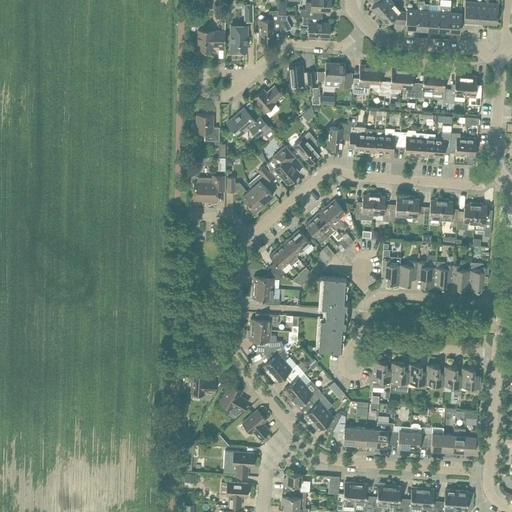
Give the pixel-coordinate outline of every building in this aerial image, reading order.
[(311,0),(311,2),(306,1),(305,9),(301,8),(300,16),(303,16),(322,17),(322,16),(319,16),(319,10),(330,10),(330,0),(311,0)] [(373,0),(373,2),(375,4),(372,6),(379,15),(393,2),(391,0),(373,0)] [(439,11),(438,30),(449,31),(450,12),(450,5),(450,0),(440,0),(440,4),(439,11)] [(476,1),(465,1),(464,20),(475,20),(476,1)] [(487,2),(476,1),(475,20),(486,21),(487,2)] [(401,11),(393,2),(379,15),(386,23),(389,21),(391,22),(406,23),(406,11),(400,11),(401,11)] [(498,3),(487,2),(486,21),(497,22),(498,3)] [(418,9),(416,28),(420,29),(421,31),(425,31),(426,29),(427,29),(429,3),(424,3),(423,10),(418,9)] [(253,20),(252,4),(243,4),(244,20),(253,20)] [(418,9),(407,8),(406,11),(406,23),(405,28),(416,28),(418,9)] [(439,11),(429,10),(427,29),(431,29),(431,32),(436,32),(436,30),(438,30),(439,11)] [(461,12),(450,12),(449,31),(453,31),(453,33),(457,33),(458,31),(460,31),(460,25),(461,12)] [(259,19),(259,32),(260,42),(274,41),(274,29),(280,29),(280,27),(285,27),(277,14),(269,14),(269,19),(259,19)] [(286,15),(277,14),(285,27),(286,30),(292,27),(287,18),(287,15),(286,15)] [(322,17),(303,16),(302,24),(309,25),(308,35),(329,36),(329,23),(321,22),(322,17)] [(199,19),(192,19),(192,30),(198,30),(197,50),(212,50),(212,45),(225,46),(225,31),(225,22),(222,22),(222,31),(213,30),(213,29),(199,29),(199,19)] [(231,24),(231,41),(230,51),(247,51),(247,25),(231,24)] [(325,70),(317,69),(317,78),(324,79),(324,85),(339,86),(351,87),(351,82),(352,72),(344,71),(345,63),(325,62),(325,70)] [(359,78),(353,77),(353,92),(368,93),(370,65),(360,64),(359,78)] [(289,66),(290,76),(290,85),(315,83),(315,81),(314,71),(303,72),(303,65),(289,66)] [(378,94),(384,95),(385,81),(380,80),(381,66),(370,65),(369,86),(374,86),(374,89),(376,91),(379,91),(378,94)] [(385,81),(384,95),(390,95),(391,92),(395,93),(396,88),(401,88),(402,67),(392,67),(391,81),(385,81)] [(406,96),(416,97),(417,83),(412,83),(413,68),(402,67),(401,88),(406,88),(406,96)] [(417,83),(416,97),(422,97),(423,91),(433,91),(434,70),(424,69),(423,83),(417,83)] [(434,70),(433,91),(443,92),(442,99),(442,102),(448,102),(449,88),(444,88),(445,70),(434,70)] [(449,88),(448,102),(454,103),(454,100),(455,95),(465,96),(466,75),(456,74),(455,84),(453,84),(451,87),(451,89),(449,88)] [(466,75),(465,96),(469,96),(468,104),(480,105),(481,86),(476,86),(476,76),(466,75)] [(253,97),(259,105),(265,112),(275,103),(274,101),(282,94),(281,92),(275,85),(266,92),(263,88),(253,97)] [(227,122),(233,130),(234,129),(238,134),(248,125),(258,138),(263,133),(269,140),(276,134),(270,127),(261,116),(255,121),(244,107),(227,122)] [(197,114),(197,122),(198,122),(197,130),(204,131),(204,140),(215,140),(215,145),(219,145),(219,140),(219,126),(212,126),(212,121),(211,121),(211,114),(197,114)] [(465,116),(465,124),(478,125),(479,117),(465,116)] [(349,137),(349,142),(354,142),(354,150),(364,151),(366,127),(354,126),(355,121),(350,121),(350,123),(350,127),(349,137)] [(339,128),(329,127),(328,137),(327,147),(342,148),(343,136),(349,137),(350,127),(350,123),(339,122),(339,128)] [(366,127),(364,151),(373,151),(375,129),(366,128),(366,127)] [(385,130),(383,152),(393,153),(393,145),(399,146),(400,131),(394,131),(394,129),(385,128),(385,130)] [(375,129),(373,151),(383,152),(385,130),(375,129)] [(408,129),(406,131),(400,131),(399,146),(405,146),(404,154),(414,154),(415,136),(416,132),(415,130),(408,129)] [(317,141),(308,131),(300,138),(301,139),(293,145),(309,164),(320,154),(313,145),(317,141)] [(435,138),(433,156),(443,156),(444,150),(449,151),(449,146),(450,146),(451,132),(444,131),(442,133),(441,138),(435,138)] [(416,132),(414,154),(424,155),(425,133),(416,132)] [(460,132),(451,132),(450,146),(455,147),(455,154),(465,155),(466,137),(459,136),(460,132)] [(435,134),(425,133),(424,155),(433,156),(435,138),(435,137),(435,134)] [(476,138),(466,137),(465,155),(475,156),(476,138)] [(295,156),(285,145),(273,156),(274,157),(267,163),(270,170),(279,180),(282,178),(287,183),(298,173),(290,163),(291,162),(290,160),(295,156)] [(253,179),(248,183),(251,187),(260,198),(264,202),(273,195),(262,182),(266,179),(267,181),(272,176),(266,168),(263,165),(258,170),(260,173),(253,179)] [(194,181),(194,199),(209,200),(209,201),(217,201),(217,190),(225,190),(225,175),(212,175),(212,177),(197,176),(197,182),(194,181)] [(227,177),(227,181),(227,191),(234,191),(234,190),(236,191),(237,192),(239,193),(241,193),(242,195),(255,210),(264,202),(251,187),(247,191),(239,182),(234,182),(234,177),(227,177)] [(355,213),(355,218),(361,219),(372,219),(372,213),(374,193),(367,192),(367,194),(363,194),(362,201),(356,201),(356,203),(355,213)] [(374,193),(372,213),(383,214),(383,220),(389,221),(390,206),(384,205),(385,195),(381,195),(381,193),(374,193)] [(390,206),(389,221),(394,221),(395,221),(395,215),(406,216),(408,195),(401,195),(401,196),(396,196),(396,206),(390,206)] [(415,196),(408,195),(406,216),(412,216),(412,219),(417,219),(417,223),(423,223),(424,209),(418,209),(419,198),(415,197),(415,196)] [(349,210),(344,196),(338,198),(336,200),(335,198),(327,205),(339,219),(349,210)] [(429,210),(424,209),(423,223),(429,224),(429,217),(440,218),(442,198),(435,197),(434,199),(430,199),(429,210)] [(442,198),(440,218),(447,219),(447,221),(451,221),(451,225),(457,226),(458,211),(452,211),(453,200),(448,200),(448,198),(442,198)] [(457,226),(457,228),(463,228),(467,229),(467,222),(474,223),(476,202),(469,202),(468,203),(464,203),(463,213),(458,213),(458,211),(457,226)] [(476,202),(474,223),(474,229),(484,230),(484,235),(490,235),(492,215),(486,215),(487,205),(482,205),(482,203),(476,202)] [(327,205),(320,211),(332,225),(336,229),(343,223),(339,219),(327,205)] [(320,211),(312,217),(324,231),(328,235),(335,229),(332,225),(320,211)] [(312,217),(305,224),(311,232),(317,238),(324,231),(312,217)] [(311,243),(299,229),(291,236),(303,249),(311,243)] [(347,232),(342,236),(345,240),(349,244),(354,240),(350,236),(347,232)] [(303,249),(291,236),(284,242),(296,256),(303,249)] [(345,240),(341,243),(345,248),(349,244),(345,240)] [(284,242),(277,248),(291,265),(298,258),(296,256),(284,242)] [(328,246),(327,245),(322,249),(330,258),(335,254),(328,246)] [(289,262),(277,248),(269,255),(275,261),(268,267),(283,275),(284,271),(282,268),(289,262)] [(322,249),(317,253),(326,264),(331,260),(330,258),(322,249)] [(381,269),(381,272),(387,272),(387,282),(398,283),(399,277),(400,264),(400,256),(382,255),(382,258),(381,269)] [(424,261),(417,261),(417,275),(422,275),(422,285),(433,286),(435,260),(426,259),(424,261)] [(409,264),(400,264),(398,283),(410,284),(411,274),(417,275),(417,261),(410,260),(409,264)] [(446,261),(435,260),(433,286),(445,287),(446,277),(452,278),(453,263),(445,263),(446,261)] [(470,269),(468,289),(480,289),(481,280),(487,280),(488,266),(483,266),(483,262),(470,261),(470,269)] [(460,264),(453,263),(452,278),(458,278),(457,288),(468,289),(470,269),(460,268),(460,264)] [(283,275),(268,267),(267,277),(254,276),(253,286),(273,288),(274,278),(281,278),(283,275)] [(309,270),(302,277),(306,282),(314,275),(309,270)] [(346,277),(323,276),(321,306),(326,307),(326,312),(325,318),(320,318),(318,348),(341,350),(343,326),(347,326),(347,320),(344,320),(345,313),(345,308),(348,308),(349,302),(344,301),(346,277)] [(273,288),(253,286),(252,297),(265,298),(265,303),(279,304),(279,298),(273,298),(273,288)] [(278,314),(256,313),(255,318),(250,318),(250,328),(270,330),(271,324),(278,325),(278,314)] [(247,330),(247,337),(249,337),(249,339),(259,340),(258,346),(266,346),(266,349),(282,344),(281,340),(275,340),(276,335),(270,334),(270,330),(250,328),(250,330),(247,330)] [(272,357),(262,366),(269,374),(285,360),(278,353),(283,348),(282,344),(266,349),(272,357)] [(291,368),(285,360),(269,374),(276,382),(286,373),(290,377),(300,368),(296,363),(291,368)] [(374,360),(373,379),(372,387),(384,387),(384,385),(390,385),(391,371),(385,371),(386,361),(374,360)] [(391,371),(390,385),(401,386),(400,392),(407,392),(408,381),(409,373),(403,372),(404,362),(392,361),(391,371)] [(425,388),(426,374),(420,374),(421,363),(409,362),(409,373),(408,381),(415,382),(415,387),(425,388)] [(439,365),(427,364),(426,383),(433,383),(432,388),(443,389),(444,375),(438,375),(439,365)] [(304,365),(300,368),(290,377),(293,381),(283,390),(290,398),(306,384),(311,380),(304,372),(307,369),(304,365)] [(444,375),(443,389),(454,390),(460,391),(461,386),(461,377),(456,376),(456,366),(445,365),(444,375)] [(474,367),(462,366),(460,391),(461,391),(461,386),(468,386),(467,391),(479,392),(480,378),(473,378),(474,367)] [(191,392),(199,393),(199,398),(210,399),(211,396),(212,396),(214,392),(215,379),(206,378),(206,373),(192,372),(191,392)] [(306,384),(290,398),(297,406),(307,397),(311,401),(321,392),(317,387),(311,380),(306,384)] [(334,381),(329,386),(332,390),(338,386),(334,381)] [(230,384),(220,401),(232,408),(229,414),(234,417),(241,411),(248,400),(239,395),(242,391),(230,384)] [(305,416),(304,417),(308,422),(310,421),(311,422),(327,408),(320,401),(325,396),(321,392),(311,401),(314,405),(304,414),(305,416)] [(333,416),(327,408),(311,422),(318,430),(324,425),(332,434),(333,430),(334,430),(334,429),(342,414),(338,412),(333,416)] [(257,409),(242,422),(251,432),(253,431),(259,438),(269,430),(263,423),(266,419),(257,409)] [(345,415),(342,414),(334,429),(334,430),(344,431),(343,444),(354,445),(355,427),(345,426),(345,415)] [(377,428),(375,446),(386,447),(387,444),(392,444),(394,423),(377,421),(377,428)] [(410,431),(408,449),(419,450),(420,446),(425,446),(426,432),(421,432),(421,428),(421,426),(420,426),(420,424),(418,422),(413,422),(410,423),(410,426),(410,431)] [(355,427),(354,445),(364,446),(366,428),(355,427)] [(426,432),(425,446),(431,447),(431,450),(441,451),(443,433),(443,428),(433,427),(432,428),(432,432),(426,432)] [(377,428),(366,428),(364,446),(375,446),(377,428)] [(454,434),(452,452),(463,453),(464,435),(465,428),(454,428),(454,434)] [(393,430),(392,444),(398,444),(397,448),(408,449),(410,431),(393,430)] [(470,435),(464,435),(463,453),(474,454),(476,431),(471,430),(470,435)] [(454,434),(443,433),(441,451),(452,452),(454,434)] [(235,465),(234,474),(247,475),(248,466),(253,466),(254,452),(234,451),(233,465),(235,465)] [(184,472),(184,481),(194,482),(195,473),(184,472)] [(293,484),(292,490),(306,491),(307,481),(301,480),(301,473),(283,472),(282,483),(293,484)] [(229,495),(228,505),(241,506),(241,496),(246,497),(247,483),(227,481),(226,495),(229,495)] [(338,496),(337,506),(337,509),(343,509),(344,502),(354,503),(356,482),(345,481),(343,496),(338,496)] [(367,483),(356,482),(354,503),(354,510),(370,511),(371,498),(366,498),(367,483)] [(371,498),(370,511),(377,511),(379,511),(380,511),(381,510),(381,509),(382,508),(382,507),(382,506),(387,507),(388,505),(389,485),(385,484),(385,482),(379,482),(379,484),(378,484),(377,499),(371,498)] [(400,485),(389,485),(388,505),(393,506),(392,511),(403,511),(405,501),(399,500),(400,485)] [(403,511),(410,511),(421,511),(421,508),(423,487),(412,486),(410,501),(405,501),(403,511)] [(434,488),(423,487),(421,508),(427,508),(426,511),(437,511),(438,503),(433,503),(434,488)] [(438,503),(437,511),(454,511),(455,510),(456,489),(445,489),(444,504),(438,503)] [(468,490),(456,489),(455,510),(470,511),(472,508),(473,496),(468,495),(468,490)] [(306,491),(292,490),(292,495),(282,495),(281,506),(284,506),(299,507),(302,507),(309,508),(309,507),(305,507),(306,497),(306,491)]
